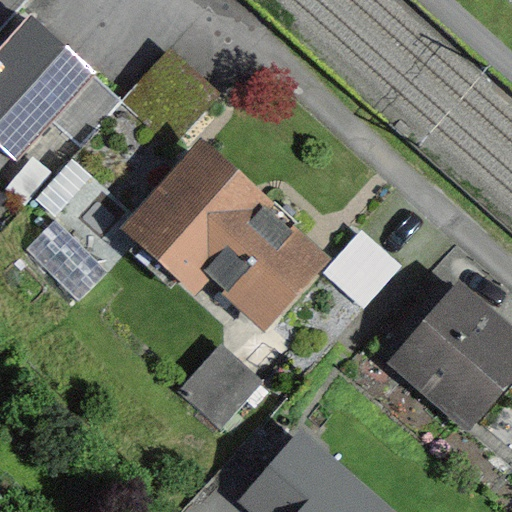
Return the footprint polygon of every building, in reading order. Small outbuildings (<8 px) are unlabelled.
[(0,0),(0,28),(26,0),(0,0)] [(80,147),(122,100),(28,17),(0,48),(0,146),(17,162),(53,122),(80,147)] [(169,48),(122,100),(173,146),(220,93),(169,48)] [(332,257),(200,140),(120,230),(196,297),(212,279),(226,292),(222,297),(264,334),(332,257)] [(34,157),(4,189),(23,206),(53,174),(34,157)] [(35,200),(55,217),(91,177),(71,159),(35,200)] [(106,271),(55,220),(26,249),(77,300),(106,271)] [(402,266),(361,230),(322,273),(363,310),(402,266)] [(511,382),(511,326),(458,281),(387,364),(469,433),(511,382)] [(264,381),(221,343),(178,392),(221,429),(264,381)] [(395,511),(301,430),(239,502),(250,511),(395,511)]
